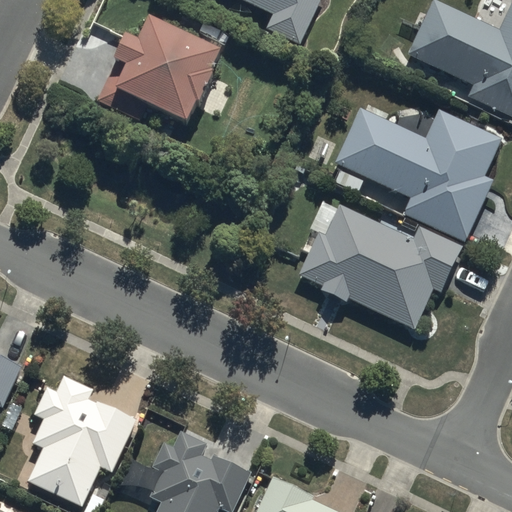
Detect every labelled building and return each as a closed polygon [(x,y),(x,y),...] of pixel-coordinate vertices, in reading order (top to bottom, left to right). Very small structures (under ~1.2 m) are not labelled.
[(228,0),(277,21),(270,37),(301,50),(323,0),(228,0)] [(408,69),(511,123),(511,15),(501,39),(436,9),(408,69)] [(223,61),(152,24),(129,69),(124,67),(101,110),(143,132),(149,121),(183,139),(223,61)] [(337,168),(416,203),(408,222),(470,249),(511,155),(440,123),(430,146),(361,115),(337,168)] [(301,283),(417,338),(435,300),(442,304),(465,256),(422,236),(418,244),(338,206),(301,283)] [(0,406),(21,358),(0,348),(0,406)] [(44,446),(29,480),(81,504),(99,467),(111,473),(139,413),(59,376),(29,439),(44,446)] [(157,511),(213,511),(216,505),(229,511),(249,471),(172,435),(146,490),(164,498),(157,511)] [(351,511),(275,476),(258,511),(351,511)] [(0,511),(19,511),(0,503),(0,511)]
